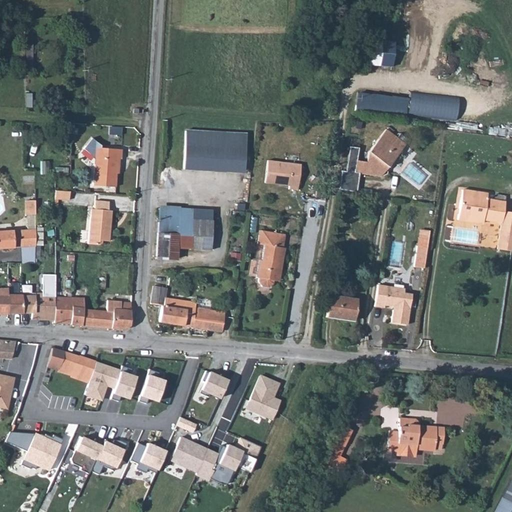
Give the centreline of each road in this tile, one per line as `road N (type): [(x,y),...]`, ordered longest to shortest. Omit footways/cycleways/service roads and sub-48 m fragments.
road 1 (residential): [(133,339),(158,0)]
road 2 (unclassified): [(198,343),(511,365)]
road 3 (residential): [(198,343),(175,412),(160,422),(38,414),(32,394),(48,332)]
road 4 (track): [(305,350),(345,94)]
